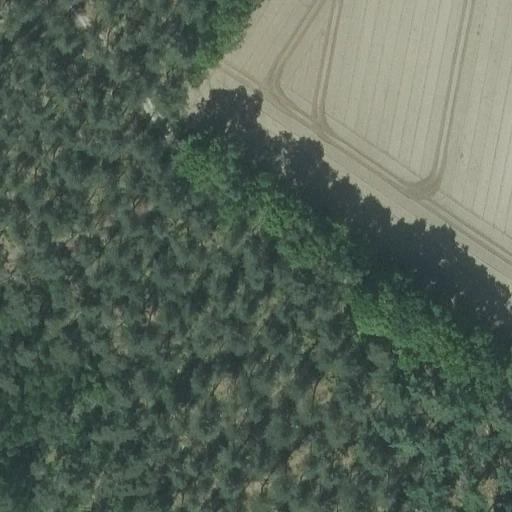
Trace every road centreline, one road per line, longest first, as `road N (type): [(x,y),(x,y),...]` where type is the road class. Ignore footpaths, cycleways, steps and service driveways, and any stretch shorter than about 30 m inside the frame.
road 1 (track): [(180,511),(70,239),(202,184),(511,398)]
road 2 (track): [(63,0),(202,184)]
